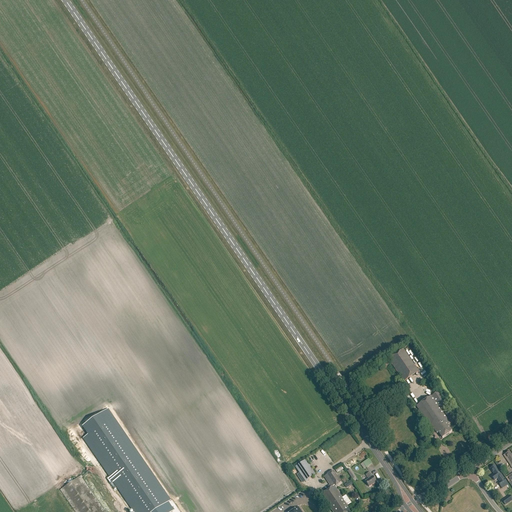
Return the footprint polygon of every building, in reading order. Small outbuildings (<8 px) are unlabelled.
[(389,360),(404,382),(419,372),(403,350),(389,360)] [(432,395),(442,412),(447,409),(445,405),(446,405),(437,392),(432,395)] [(433,430),(434,429),(437,434),(439,433),(443,439),(452,432),(448,426),(450,424),(431,397),(417,407),(430,427),(431,427),(433,430)] [(171,511),(174,511),(168,502),(170,501),(108,410),(83,427),(89,435),(83,439),(133,511),(171,511)] [(361,461),(364,467),(370,462),(367,457),(361,461)] [(315,474),(306,460),(295,467),(305,482),(315,474)] [(498,483),(501,486),(506,482),(495,466),(490,469),(494,474),(491,476),(495,481),(498,479),(500,482),(498,483)] [(334,487),(321,495),(332,511),(350,511),(347,507),(347,506),(345,503),(345,502),(334,486),(340,482),(333,472),(327,476),(334,487)] [(365,482),(369,487),(376,482),(370,473),(366,475),(369,480),(365,482)] [(104,511),(81,477),(61,491),(75,511),(104,511)] [(502,501),(505,505),(511,500),(511,499),(509,496),(502,501)]
